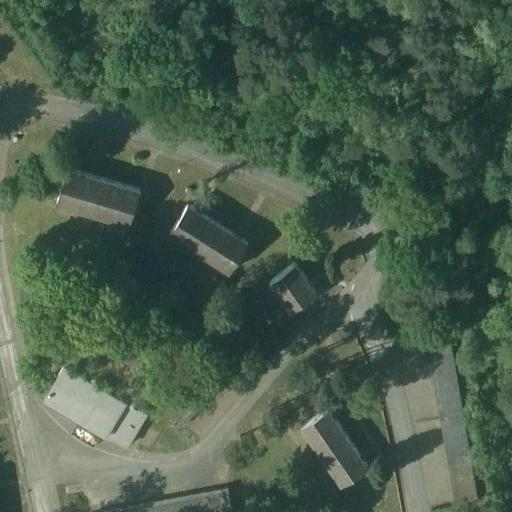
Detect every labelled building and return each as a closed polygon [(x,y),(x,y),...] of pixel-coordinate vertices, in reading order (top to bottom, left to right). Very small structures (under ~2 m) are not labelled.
[(65,164),(54,203),(131,223),(141,184),(65,164)] [(229,270),(250,237),(186,198),(166,230),(229,270)] [(286,311),(317,289),(295,258),(264,281),(286,311)] [(473,489),(453,328),(430,331),(450,492),(473,489)] [(129,444),(149,408),(63,360),(43,397),(129,444)] [(189,384),(166,407),(182,422),(205,399),(189,384)] [(301,420),(337,482),(367,465),(331,403),(301,420)] [(153,511),(153,503),(103,505),(103,511),(153,511)]
